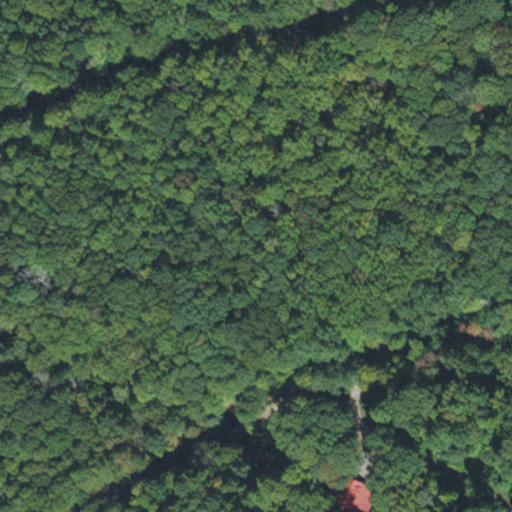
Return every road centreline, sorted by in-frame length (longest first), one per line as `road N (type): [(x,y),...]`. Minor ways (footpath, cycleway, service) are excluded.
road 1 (residential): [(511,390),(362,357),(341,361),(283,398),(250,459),(165,471),(88,511)]
road 2 (secondary): [(0,116),(148,63),(401,0)]
road 3 (residential): [(388,362),(364,375),(352,401),(402,511)]
